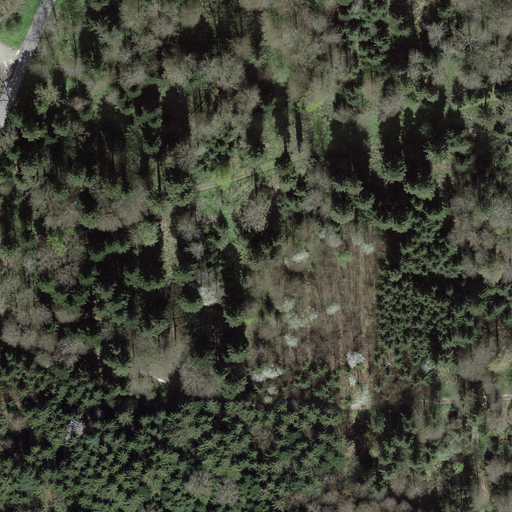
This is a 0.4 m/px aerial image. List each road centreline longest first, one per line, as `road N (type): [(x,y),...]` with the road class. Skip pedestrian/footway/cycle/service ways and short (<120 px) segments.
road 1 (track): [(511,91),(0,260)]
road 2 (track): [(511,396),(263,410),(0,324)]
road 3 (unclassified): [(52,0),(0,122)]
